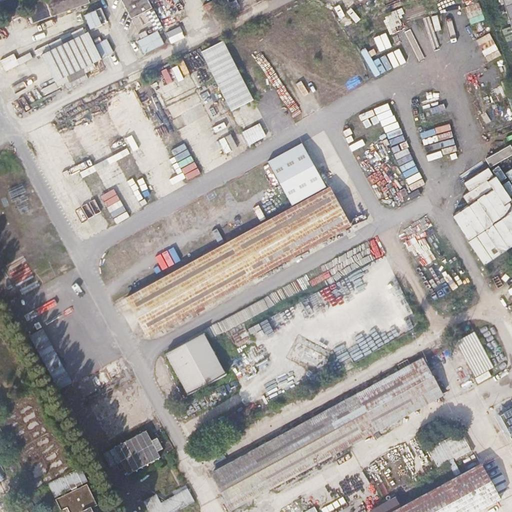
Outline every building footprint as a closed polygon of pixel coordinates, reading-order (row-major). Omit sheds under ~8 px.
[(33,24),(90,3),(89,0),(31,0),(25,2),(33,24)] [(163,28),(148,0),(122,0),(132,19),(146,12),(156,31),(163,28)] [(170,0),(152,0),(171,40),(185,34),(170,0)] [(511,0),(503,0),(511,26),(511,0)] [(85,16),(90,27),(106,21),(101,9),(85,16)] [(261,27),(247,33),(261,62),(275,55),(261,27)] [(158,32),(137,41),(144,55),(164,46),(158,32)] [(90,35),(43,54),(55,84),(102,65),(90,35)] [(202,53),(229,114),(253,103),(225,42),(202,53)] [(275,88),(281,106),(294,101),(281,61),(260,68),(268,91),(275,88)] [(309,85),(321,79),(313,63),(301,68),(309,85)] [(166,75),(146,82),(150,94),(170,87),(166,75)] [(294,122),(308,116),(303,105),(289,111),(294,122)] [(243,133),(249,146),(266,137),(260,125),(243,133)] [(148,336),(351,226),(333,191),(329,187),(241,236),(127,298),(148,336)] [(259,346),(242,317),(228,323),(233,333),(227,337),(238,356),(259,346)] [(349,330),(344,343),(362,351),(368,338),(349,330)] [(495,368),(476,333),(458,343),(477,378),(495,368)] [(226,376),(205,336),(166,357),(188,396),(226,376)] [(323,370),(330,354),(297,339),(290,354),(312,364),(311,365),(323,370)] [(231,511),(443,398),(423,359),(211,475),(231,511)] [(85,396),(123,374),(115,361),(77,382),(85,396)] [(511,405),(496,414),(510,440),(511,438),(511,405)] [(124,475),(164,455),(155,436),(151,438),(146,428),(110,446),(124,475)] [(436,465),(471,453),(464,432),(428,445),(436,465)] [(481,511),(501,502),(481,466),(401,509),(396,498),(371,511),(370,511),(481,511)] [(188,511),(165,470),(147,479),(164,511),(188,511)] [(93,511),(92,509),(97,507),(88,487),(58,501),(63,511),(69,509),(69,511),(93,511)]
